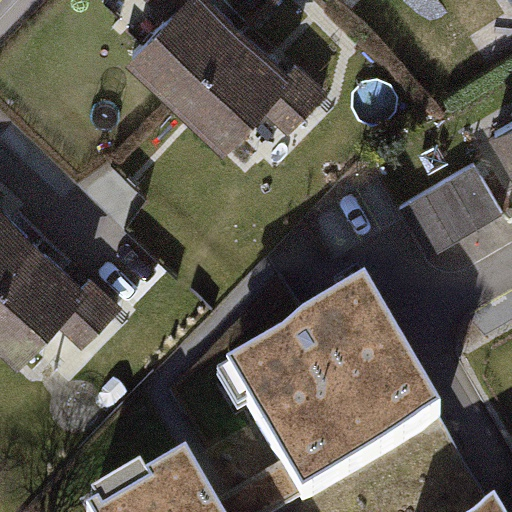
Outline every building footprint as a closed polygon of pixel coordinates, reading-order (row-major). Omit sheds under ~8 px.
[(243,39),(200,0),(193,0),(129,70),(175,112),(243,39)] [(243,39),(175,112),(228,161),(263,123),(289,147),(332,101),(301,73),(292,84),(243,39)] [(511,113),(489,127),(511,166),(511,113)] [(380,163),(403,206),(433,189),(411,147),(380,163)] [(433,189),(403,206),(430,254),(504,212),(477,164),(433,189)] [(0,199),(5,194),(0,189),(0,294),(40,252),(0,213),(0,199)] [(86,295),(40,252),(0,294),(0,356),(17,373),(53,335),(84,364),(127,319),(93,287),(86,295)] [(441,432),(366,302),(229,381),(281,471),(300,504),(305,511),(441,432)] [(214,511),(213,509),(187,464),(102,511),(214,511)] [(281,471),(213,509),(214,511),(286,511),(300,504),(281,471)]
